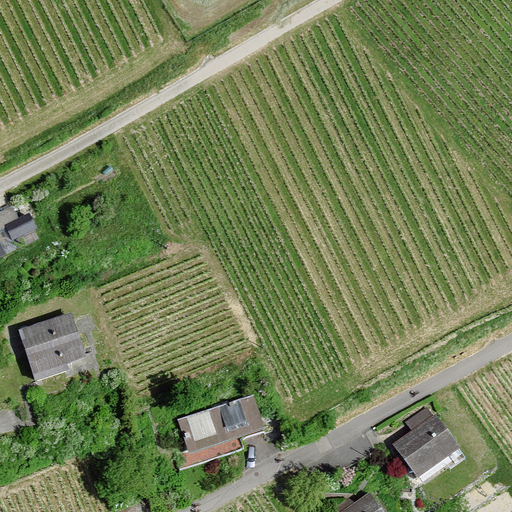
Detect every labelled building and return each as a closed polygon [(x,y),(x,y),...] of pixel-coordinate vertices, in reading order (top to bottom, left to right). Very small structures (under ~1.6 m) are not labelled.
[(12,242),(37,231),(30,215),(17,220),(10,206),(0,210),(0,259),(5,257),(0,245),(0,239),(9,235),(12,242)] [(89,365),(72,315),(19,333),(36,383),(89,365)] [(254,396),(177,421),(190,458),(266,432),(254,396)] [(435,417),(392,449),(418,483),(461,452),(435,417)] [(382,511),(369,495),(345,511),(382,511)]
